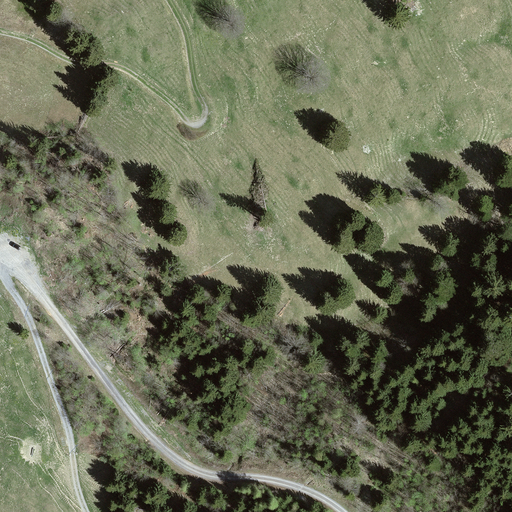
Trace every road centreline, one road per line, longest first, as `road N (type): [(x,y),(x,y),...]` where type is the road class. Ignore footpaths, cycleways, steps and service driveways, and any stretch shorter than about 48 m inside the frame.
road 1 (track): [(344,511),(317,494),(208,475),(183,462),(146,429),(28,277),(0,253)]
road 2 (track): [(0,31),(80,64),(126,70),(187,121),(201,123),(205,110),(170,0)]
road 3 (track): [(0,253),(64,419),(86,511)]
